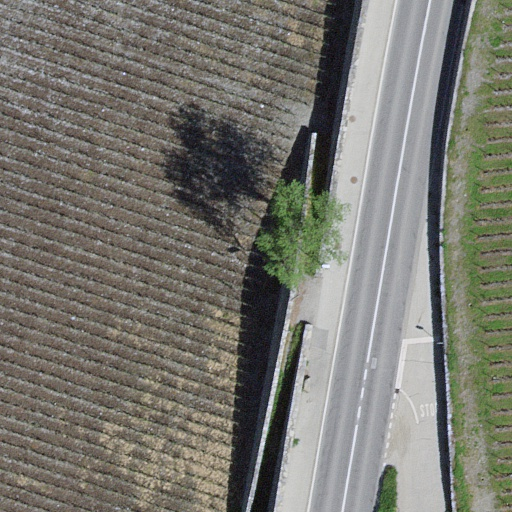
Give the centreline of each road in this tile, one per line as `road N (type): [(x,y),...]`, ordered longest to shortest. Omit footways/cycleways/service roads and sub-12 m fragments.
road 1 (primary): [(430,0),(341,511)]
road 2 (track): [(385,252),(418,420),(418,511)]
